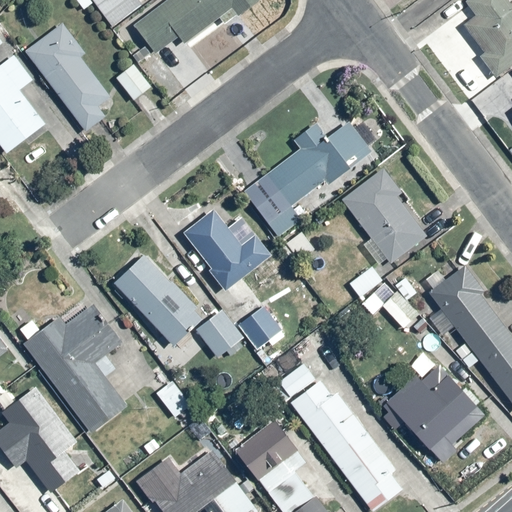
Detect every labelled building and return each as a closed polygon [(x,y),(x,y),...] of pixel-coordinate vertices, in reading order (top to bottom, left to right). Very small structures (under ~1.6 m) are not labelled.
[(77,0),(84,8),(94,0),(114,26),(149,0),(77,0)] [(258,0),(166,0),(135,24),(157,53),(180,36),(186,43),(222,16),(227,23),(258,0)] [(511,65),(511,3),(509,0),(470,0),(467,2),(478,17),(466,26),(487,54),(482,58),(496,77),(511,65)] [(84,52),(63,23),(27,49),(87,130),(107,115),(99,104),(111,95),(81,55),(84,52)] [(33,79),(14,54),(0,65),(0,141),(8,152),(45,123),(19,89),(33,79)] [(152,86),(136,63),(118,76),(134,99),(152,86)] [(511,101),(511,84),(502,91),(509,103),(511,101)] [(376,135),(364,119),(355,125),(351,119),(330,135),(319,120),(296,138),(302,147),(246,189),(279,234),(302,217),(293,205),(327,179),(330,183),(374,150),(367,142),(376,135)] [(401,189),(385,167),(344,198),(373,237),(363,244),(380,266),(389,258),(392,261),(428,234),(396,193),(401,189)] [(243,241),(217,206),(184,231),(227,289),(272,255),(254,232),(243,241)] [(324,261),(302,229),(282,244),(303,275),(324,261)] [(244,335),(218,306),(205,318),(147,253),(116,280),(174,345),(193,328),(219,357),(244,335)] [(374,286),(386,277),(375,264),(350,283),(360,297),(374,286)] [(441,306),(425,318),(441,339),(457,327),(511,399),(511,332),(480,290),(484,287),(466,264),(430,291),(441,306)] [(390,283),(404,301),(417,291),(403,272),(390,283)] [(404,301),(390,283),(386,277),(374,286),(387,302),(384,305),(404,331),(418,320),(404,301)] [(123,341),(95,303),(67,323),(62,316),(27,341),(92,431),(128,405),(96,360),(123,341)] [(283,329),(264,305),(239,324),(257,348),(283,329)] [(0,355),(9,349),(0,336),(0,355)] [(489,412),(441,355),(423,370),(378,407),(395,429),(408,419),(443,461),(459,448),(453,442),(489,412)] [(393,460),(390,462),(336,391),(330,396),(318,380),(304,361),(277,381),(291,400),(374,510),(410,482),(393,460)] [(189,406),(172,381),(157,390),(175,416),(189,406)] [(77,441),(38,387),(5,411),(12,420),(0,428),(0,440),(18,464),(27,457),(52,491),(82,470),(67,449),(77,441)] [(291,433),(279,416),(235,446),(248,464),(291,433)] [(259,511),(237,482),(240,480),(214,445),(179,470),(169,456),(138,479),(162,511),(195,511),(204,506),(208,511),(259,511)] [(333,511),(296,460),(293,460),(282,470),(263,483),(284,511),(333,511)] [(138,511),(126,494),(102,511),(138,511)]
